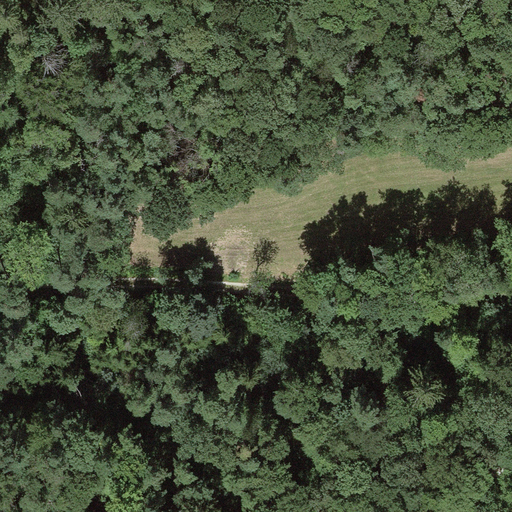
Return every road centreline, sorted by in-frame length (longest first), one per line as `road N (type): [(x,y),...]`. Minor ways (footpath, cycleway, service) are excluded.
road 1 (track): [(0,299),(68,285),(373,296),(511,286)]
road 2 (track): [(373,296),(449,167),(506,95),(484,9),(473,0)]
